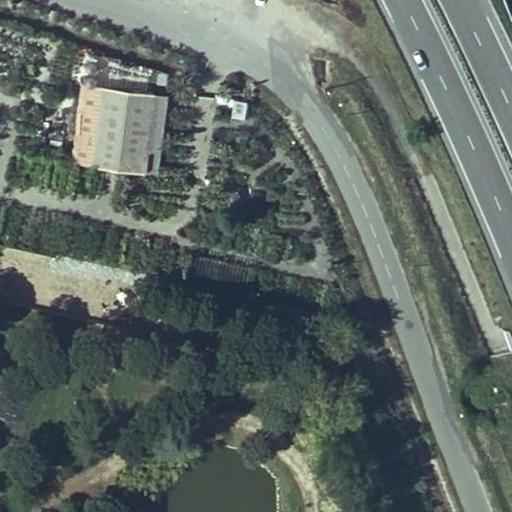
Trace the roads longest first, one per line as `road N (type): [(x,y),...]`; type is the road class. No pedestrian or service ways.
road 1 (residential): [(475,511),(337,158),(291,87),(202,28),(88,0)]
road 2 (trunk): [(398,0),(511,249)]
road 3 (trunk): [(511,114),(456,0)]
